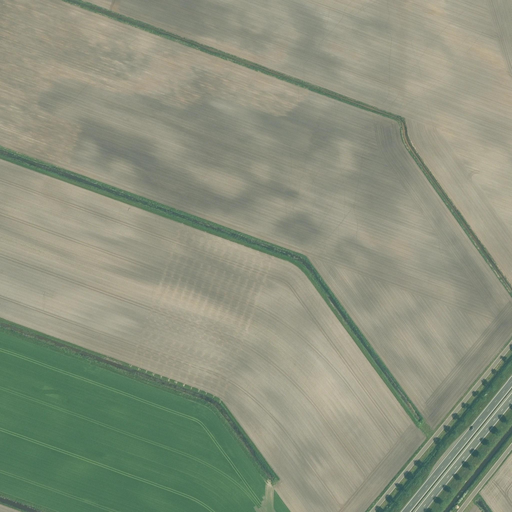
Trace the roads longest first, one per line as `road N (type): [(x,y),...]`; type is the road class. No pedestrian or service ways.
road 1 (unclassified): [(373,511),(511,343)]
road 2 (trunk): [(511,381),(405,511)]
road 3 (trunk): [(419,511),(511,397)]
